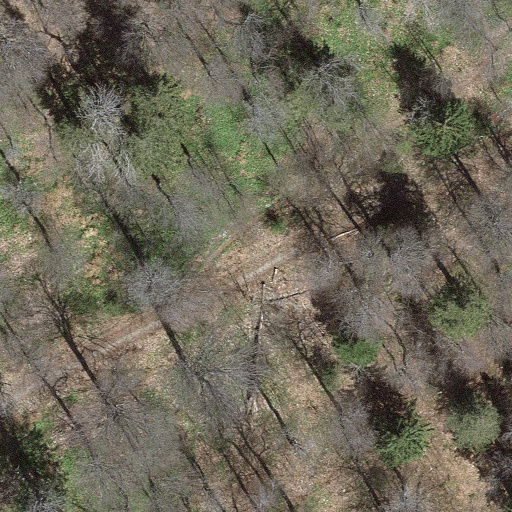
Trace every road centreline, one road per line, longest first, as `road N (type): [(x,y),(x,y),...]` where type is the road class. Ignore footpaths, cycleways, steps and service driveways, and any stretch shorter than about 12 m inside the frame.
road 1 (track): [(511,135),(201,290)]
road 2 (track): [(201,290),(0,423)]
